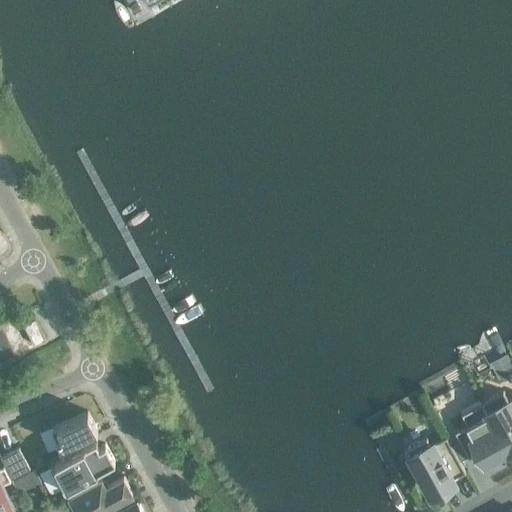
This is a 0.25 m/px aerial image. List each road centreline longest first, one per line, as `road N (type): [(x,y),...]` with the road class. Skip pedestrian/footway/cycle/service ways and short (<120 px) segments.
road 1 (residential): [(95,370),(174,511)]
road 2 (residential): [(35,257),(95,370)]
